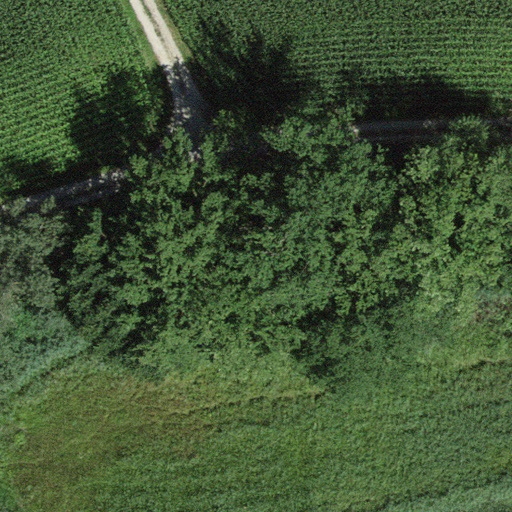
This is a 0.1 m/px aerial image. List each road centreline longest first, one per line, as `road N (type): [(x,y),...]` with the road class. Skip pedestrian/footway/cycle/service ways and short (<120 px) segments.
road 1 (track): [(0,197),(204,144),(511,120)]
road 2 (track): [(204,144),(133,0)]
